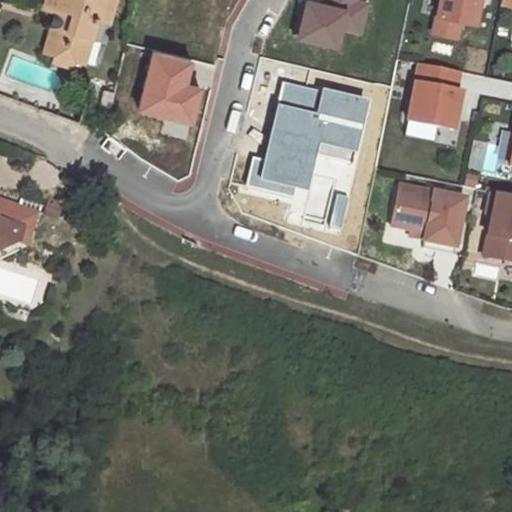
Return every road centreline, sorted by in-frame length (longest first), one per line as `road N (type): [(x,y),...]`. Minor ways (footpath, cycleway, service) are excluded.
road 1 (residential): [(206,224),(349,281),(511,332)]
road 2 (residential): [(258,0),(206,224)]
road 3 (residential): [(94,152),(206,224)]
